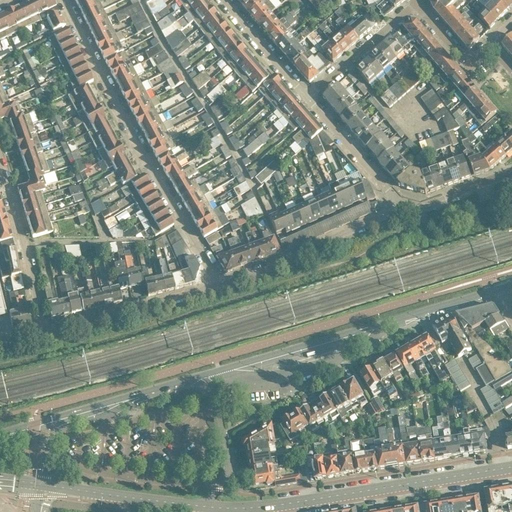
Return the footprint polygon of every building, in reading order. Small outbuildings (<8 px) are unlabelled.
[(33,0),(31,1),(38,15),(45,11),(56,6),(52,0),(33,0)] [(99,2),(98,0),(82,0),(76,3),(80,12),(99,2)] [(152,0),(150,2),(146,4),(153,16),(166,7),(160,0),(152,0)] [(190,0),(182,7),(187,14),(206,1),(205,0),(190,0)] [(238,0),(242,4),(250,14),(263,4),(259,0),(238,0)] [(267,0),(263,4),(250,14),(262,29),(274,18),(271,13),(282,4),(278,0),(277,0),(273,4),(269,0),(267,0)] [(314,0),(310,3),(318,13),(331,0),(314,0)] [(346,5),(343,0),(335,0),(339,8),(346,5)] [(370,6),(364,9),(370,16),(380,7),(383,11),(384,12),(385,11),(388,15),(403,2),(405,0),(382,0),(375,4),(370,6)] [(428,0),(434,11),(444,0),(428,0)] [(456,0),(444,0),(434,11),(440,17),(458,1),(456,0)] [(459,0),(458,1),(440,17),(446,24),(457,14),(455,11),(464,3),(463,2),(465,0),(459,0)] [(490,29),(496,22),(477,3),(473,0),(472,0),(469,3),(473,7),(482,15),(479,18),(490,29)] [(479,0),(477,3),(496,22),(503,16),(487,0),(484,3),(480,0),(479,0)] [(487,0),(503,16),(509,9),(499,0),(487,0)] [(511,0),(499,0),(509,9),(511,6),(511,0)] [(38,15),(31,1),(23,5),(25,10),(24,11),(26,16),(27,16),(32,25),(41,21),(38,15)] [(189,24),(193,21),(211,8),(206,1),(187,14),(183,17),(189,24)] [(103,10),(99,2),(80,12),(84,19),(103,10)] [(346,5),(339,8),(339,9),(343,16),(344,19),(351,16),(347,9),(353,6),(351,2),(346,5)] [(132,6),(114,15),(118,23),(129,18),(142,12),(138,3),(132,6)] [(25,10),(23,5),(14,9),(24,29),(32,25),(27,16),(26,16),(24,11),(25,10)] [(59,13),(56,6),(45,11),(48,18),(59,13)] [(103,10),(84,19),(88,27),(107,18),(112,15),(109,7),(103,10)] [(168,11),(166,7),(153,16),(156,22),(170,13),(168,11)] [(274,18),(262,29),(267,35),(270,38),(293,18),(301,11),(297,7),(278,23),(274,18)] [(446,24),(453,33),(473,15),(465,7),(462,10),(465,13),(460,17),(457,14),(446,24)] [(193,21),(199,29),(217,15),(211,8),(193,21)] [(24,29),(14,9),(5,14),(15,33),(24,29)] [(129,18),(133,26),(146,20),(142,12),(129,18)] [(47,19),(51,28),(53,32),(65,26),(59,13),(48,18),(47,19)] [(15,33),(5,14),(0,16),(0,24),(6,38),(15,33)] [(169,28),(176,22),(176,21),(171,14),(157,24),(161,32),(169,28)] [(199,29),(204,36),(222,22),(217,15),(199,29)] [(353,21),(347,27),(358,41),(377,25),(376,24),(375,25),(367,15),(364,18),(356,25),(353,21)] [(453,33),(460,41),(472,31),(469,28),(474,24),(472,22),(476,19),(473,15),(453,33)] [(344,32),(340,35),(351,48),(358,41),(347,27),(344,24),(346,22),(344,19),(343,16),(335,23),(344,32)] [(111,26),(107,18),(88,27),(92,36),(111,26)] [(293,18),(270,38),(277,47),(295,32),(291,27),(297,22),(293,18)] [(137,34),(144,30),(150,27),(146,20),(133,26),(137,34)] [(393,37),(391,39),(401,50),(425,30),(418,22),(417,21),(411,21),(403,28),(408,34),(402,39),(397,33),(393,37)] [(182,30),(176,22),(169,28),(161,32),(165,39),(177,30),(179,33),(180,32),(182,30)] [(222,22),(204,36),(210,43),(228,29),(222,22)] [(472,31),(460,41),(469,51),(480,40),(477,36),(481,32),(479,29),(483,25),(481,23),(472,31)] [(323,24),(318,28),(332,42),(342,55),(351,48),(340,35),(336,38),(323,24)] [(115,34),(111,26),(92,36),(96,44),(115,34)] [(277,47),(286,57),(298,46),(311,35),(316,30),(312,26),(306,30),(299,36),(295,32),(277,47)] [(147,36),(153,33),(150,27),(144,30),(147,36)] [(52,48),(71,38),(67,29),(48,39),(52,48)] [(234,36),(228,29),(210,43),(215,50),(234,36)] [(172,50),(186,39),(180,32),(179,33),(177,30),(165,39),(172,50)] [(425,30),(401,50),(404,53),(405,54),(413,46),(417,51),(432,39),(425,30)] [(46,31),(37,35),(39,39),(48,34),(46,31)] [(121,31),(115,34),(96,44),(100,52),(124,39),(121,31)] [(511,35),(502,46),(508,53),(511,48),(511,35)] [(221,58),(233,48),(239,43),(234,36),(215,50),(221,58)] [(318,38),(311,44),(320,54),(321,55),(324,52),(333,63),(342,55),(332,42),(327,46),(319,37),(318,38)] [(57,57),(72,48),(75,47),(71,38),(52,48),(57,57)] [(156,39),(150,42),(153,47),(158,44),(158,43),(156,39)] [(191,46),(186,39),(172,50),(177,58),(191,46)] [(404,53),(401,50),(391,39),(392,40),(390,42),(389,41),(384,45),(387,48),(397,59),(404,53)] [(417,51),(425,59),(439,47),(432,39),(417,51)] [(119,42),(100,52),(104,60),(118,54),(124,51),(119,42)] [(245,51),(244,48),(239,43),(233,48),(221,58),(227,65),(245,51)] [(149,60),(151,59),(163,51),(158,44),(153,47),(151,48),(145,52),(149,60)] [(397,59),(387,48),(384,45),(377,51),(389,66),(397,59)] [(304,46),(301,49),(298,46),(286,57),(293,66),(309,52),(304,46)] [(80,55),(76,48),(75,47),(72,48),(57,57),(61,65),(80,55)] [(435,64),(446,55),(439,47),(425,59),(428,63),(431,61),(435,65),(435,64)] [(27,61),(30,59),(26,50),(22,52),(27,61)] [(156,66),(156,67),(168,59),(163,51),(151,59),(156,66)] [(229,67),(234,72),(251,57),(245,51),(227,65),(229,67)] [(370,57),(371,58),(382,72),(389,66),(377,51),(370,57)] [(124,52),(105,62),(110,70),(128,60),(124,52)] [(309,52),(293,66),(309,84),(330,65),(321,55),(320,54),(315,59),(309,52)] [(84,64),(80,55),(61,65),(65,73),(84,64)] [(453,63),(446,55),(435,64),(435,65),(441,73),(453,63)] [(181,65),(187,61),(184,56),(178,60),(181,65)] [(35,57),(30,59),(27,61),(31,69),(35,67),(39,65),(35,57)] [(128,60),(110,70),(114,78),(133,68),(139,65),(134,57),(128,60)] [(234,72),(239,79),(256,64),(251,57),(234,72)] [(384,73),(382,72),(371,58),(364,64),(376,79),(384,73)] [(174,67),(168,59),(156,67),(160,75),(163,74),(174,67)] [(148,61),(141,65),(145,73),(152,69),(148,61)] [(187,61),(181,65),(185,70),(191,66),(187,61)] [(461,72),(453,63),(441,73),(438,76),(444,84),(448,81),(449,82),(461,72)] [(88,72),(84,64),(65,73),(69,82),(88,72)] [(239,79),(245,86),(262,71),(256,64),(239,79)] [(364,64),(356,71),(369,85),(376,79),(364,64)] [(35,67),(31,69),(35,78),(40,75),(47,72),(45,68),(37,72),(35,67)] [(167,81),(176,76),(179,75),(174,67),(163,74),(167,81)] [(137,76),(133,68),(114,78),(118,86),(137,76)] [(415,68),(410,72),(419,83),(423,79),(415,68)] [(262,71),(245,86),(252,93),(268,79),(262,71)] [(28,82),(32,80),(27,72),(23,74),(24,75),(23,76),(26,83),(28,82)] [(88,72),(69,82),(74,91),(86,85),(93,82),(93,81),(88,72)] [(192,80),(197,77),(194,72),(189,76),(192,80)] [(204,72),(197,77),(192,80),(198,90),(203,86),(207,83),(211,80),(204,72)] [(415,87),(419,83),(410,72),(405,76),(415,87)] [(450,82),(457,91),(469,81),(461,72),(449,82),(450,82)] [(172,89),(176,87),(184,83),(179,74),(179,75),(176,76),(167,81),(172,89)] [(428,83),(431,81),(433,80),(429,75),(425,78),(428,83)] [(137,76),(118,86),(122,94),(141,84),(137,76)] [(257,91),(263,97),(279,83),(274,76),(269,80),(266,83),(257,91)] [(405,76),(401,79),(411,90),(415,87),(405,76)] [(211,80),(207,83),(212,89),(214,86),(215,87),(218,84),(213,78),(211,80)] [(401,79),(397,83),(406,94),(411,90),(401,79)] [(141,84),(122,94),(127,102),(145,93),(151,90),(146,81),(141,84)] [(431,81),(429,83),(436,92),(439,89),(432,81),(431,81)] [(459,102),(464,99),(475,89),(469,81),(457,91),(459,93),(454,97),(459,102)] [(263,97),(269,104),(285,90),(279,83),(263,97)] [(402,98),(406,94),(397,83),(394,86),(393,87),(402,98)] [(185,84),(179,88),(182,93),(190,89),(189,87),(187,88),(185,84)] [(324,98),(330,105),(345,92),(338,85),(324,98)] [(72,105),(92,94),(87,86),(86,86),(68,96),(72,105)] [(206,97),(209,95),(203,86),(198,90),(204,99),(206,97)] [(209,95),(206,97),(212,103),(225,92),(219,86),(209,95)] [(244,87),(236,94),(241,100),(249,92),(244,87)] [(402,98),(393,87),(388,91),(398,101),(402,98)] [(37,98),(40,97),(43,95),(40,90),(39,89),(37,90),(34,92),(37,98)] [(190,89),(182,93),(187,99),(193,94),(190,89)] [(471,106),(482,97),(475,89),(464,99),(467,102),(452,115),(456,120),(461,117),(467,111),(471,106)] [(269,104),(275,111),(292,97),(285,90),(269,104)] [(440,90),(437,94),(443,102),(447,99),(441,90),(440,90)] [(393,105),(398,101),(388,91),(384,94),(393,105)] [(424,104),(435,96),(432,91),(420,99),(424,104)] [(330,105),(336,112),(351,99),(345,92),(330,105)] [(145,93),(127,102),(131,110),(150,100),(145,93)] [(83,110),(83,112),(97,104),(96,103),(92,94),(72,105),(77,113),(83,110)] [(393,105),(384,94),(380,98),(389,109),(393,105)] [(44,95),(43,95),(40,97),(44,106),(48,104),(44,95)] [(427,108),(438,100),(435,96),(424,104),(427,108)] [(150,100),(131,110),(135,119),(154,109),(160,106),(156,97),(150,100)] [(275,111),(281,118),(298,104),(292,97),(275,111)] [(471,106),(467,111),(473,119),(474,118),(489,105),(482,97),(471,106)] [(191,103),(194,108),(200,104),(196,99),(191,103)] [(351,99),(336,112),(342,119),(341,120),(357,106),(351,99)] [(8,100),(0,103),(0,113),(15,107),(14,103),(10,105),(8,100)] [(430,113),(442,105),(438,100),(427,108),(430,113)] [(82,124),(102,113),(97,105),(97,104),(83,112),(78,115),(79,117),(72,121),(76,128),(82,124)] [(198,113),(203,109),(200,104),(194,108),(198,113)] [(281,118),(277,121),(283,127),(287,124),(304,110),(298,104),(281,118)] [(49,105),(45,107),(45,108),(49,119),(54,117),(53,115),(50,108),(49,105)] [(216,105),(210,109),(214,115),(219,111),(216,105)] [(433,117),(445,109),(442,105),(430,113),(433,117)] [(489,105),(474,118),(481,127),(497,113),(489,105)] [(15,107),(0,113),(0,120),(4,119),(4,120),(8,121),(9,120),(9,122),(23,116),(19,107),(18,106),(15,107)] [(357,107),(357,106),(341,120),(348,127),(362,115),(356,108),(357,107)] [(154,109),(135,119),(139,126),(158,116),(154,109)] [(445,109),(433,117),(437,122),(442,118),(447,133),(453,131),(454,131),(459,129),(454,122),(448,114),(445,109)] [(304,110),(287,124),(293,131),(298,127),(310,117),(304,110)] [(219,111),(214,115),(216,119),(222,116),(219,111)] [(54,115),(53,115),(54,117),(55,122),(57,126),(61,124),(62,123),(57,113),(54,115)] [(87,132),(93,129),(106,122),(102,113),(82,124),(87,132)] [(206,114),(201,117),(204,123),(210,120),(206,114)] [(24,117),(23,116),(9,122),(13,132),(32,125),(29,115),(24,117)] [(368,122),(362,115),(348,127),(354,134),(368,122)] [(162,124),(158,116),(139,126),(143,134),(162,124)] [(302,131),(292,139),(294,142),(315,124),(310,117),(298,127),(302,131)] [(467,124),(461,117),(456,120),(454,122),(459,129),(460,130),(464,126),(467,124)] [(498,121),(495,118),(490,122),(493,126),(498,121)] [(210,120),(204,123),(207,128),(213,125),(210,120)] [(92,142),(112,132),(107,123),(106,122),(93,129),(94,131),(88,134),(92,142)] [(226,122),(220,125),(223,131),(229,127),(226,122)] [(368,122),(354,134),(360,141),(374,129),(368,122)] [(485,133),(493,126),(490,122),(485,126),(486,126),(482,129),(485,133)] [(57,127),(61,135),(66,133),(61,124),(57,126),(57,127)] [(162,124),(143,134),(148,142),(166,132),(162,124)] [(315,124),(294,142),(301,150),(309,143),(317,136),(322,131),(315,124)] [(32,125),(13,132),(16,140),(16,141),(30,136),(30,135),(35,133),(32,125)] [(460,130),(468,140),(471,144),(477,139),(474,136),(472,134),(472,135),(464,126),(460,130)] [(53,139),(58,137),(61,135),(57,127),(53,128),(55,133),(52,135),(53,139)] [(229,127),(223,131),(226,136),(232,133),(229,127)] [(250,145),(265,133),(267,131),(263,127),(247,141),(250,145)] [(380,135),(374,129),(360,141),(366,148),(382,135),(381,134),(380,135)] [(216,130),(210,133),(213,138),(216,136),(219,135),(216,130)] [(322,131),(317,136),(324,153),(325,155),(331,152),(329,146),(333,144),(324,133),(323,133),(322,131)] [(453,131),(447,133),(452,145),(453,147),(459,145),(454,131),(453,131)] [(103,148),(104,149),(117,142),(116,141),(112,132),(92,142),(97,151),(103,148)] [(148,142),(152,150),(171,140),(166,132),(148,142)] [(474,136),(477,139),(477,140),(482,136),(479,132),(474,136)] [(265,133),(250,145),(247,149),(242,151),(247,159),(249,157),(270,140),(265,133)] [(446,148),(452,145),(447,133),(442,135),(446,148)] [(30,136),(16,141),(19,151),(39,144),(36,134),(30,136)] [(500,134),(492,141),(493,142),(506,157),(511,151),(511,147),(505,139),(500,134)] [(388,142),(382,135),(366,148),(366,149),(367,148),(373,155),(388,142)] [(440,150),(446,148),(442,135),(436,137),(440,150)] [(213,138),(207,142),(212,150),(221,145),(216,136),(213,138)] [(234,136),(228,140),(232,146),(238,143),(234,136)] [(315,157),(324,153),(317,136),(309,143),(311,148),(313,152),(315,157)] [(440,150),(436,137),(430,140),(435,152),(440,150)] [(171,140),(152,150),(156,158),(175,149),(171,140)] [(435,152),(430,140),(424,142),(429,154),(435,152)] [(475,176),(490,171),(474,149),(471,144),(468,140),(461,143),(462,146),(465,151),(462,153),(469,162),(475,176)] [(72,141),(66,144),(66,145),(68,150),(70,154),(77,150),(72,141)] [(244,146),(241,141),(238,143),(232,146),(235,152),(241,148),(244,146)] [(102,161),(122,151),(117,142),(104,149),(98,152),(98,153),(102,161)] [(378,162),(379,163),(394,149),(388,142),(373,155),(379,161),(378,162)] [(424,142),(419,144),(423,153),(421,154),(422,157),(429,154),(424,142)] [(498,164),(506,157),(493,142),(485,149),(498,164)] [(490,171),(498,164),(485,149),(481,143),(474,149),(490,171)] [(39,144),(19,151),(22,159),(23,161),(37,156),(36,155),(42,153),(39,144)] [(220,149),(222,154),(229,151),(226,145),(223,147),(220,149)] [(69,154),(72,160),(74,164),(82,160),(79,154),(81,153),(79,149),(77,150),(70,154),(69,154)] [(379,163),(385,170),(400,157),(394,150),(394,149),(379,163)] [(107,169),(112,166),(126,159),(122,151),(102,161),(107,169)] [(162,168),(186,154),(183,151),(173,157),(170,153),(157,160),(162,168)] [(225,159),(232,156),(229,151),(222,154),(225,159)] [(37,156),(23,161),(26,170),(46,164),(43,154),(37,156)] [(167,176),(176,171),(179,168),(177,164),(188,158),(186,154),(162,168),(167,176)] [(385,170),(391,177),(406,164),(400,157),(385,170)] [(233,158),(227,162),(232,169),(237,166),(233,158)] [(464,158),(455,161),(462,181),(471,178),(464,158)] [(108,182),(132,169),(127,161),(126,159),(112,166),(113,168),(116,173),(106,178),(108,182)] [(250,164),(247,159),(242,162),(245,167),(250,164)] [(82,160),(74,164),(75,166),(79,174),(83,172),(86,170),(82,160)] [(212,160),(198,169),(201,174),(215,166),(212,160)] [(453,184),(462,181),(455,161),(446,165),(453,184)] [(255,179),(261,185),(264,182),(271,176),(279,169),(273,163),(257,177),(255,179)] [(49,173),(46,164),(26,170),(29,179),(30,181),(44,176),(44,175),(49,173)] [(391,177),(397,184),(411,172),(412,171),(406,164),(391,177)] [(446,165),(437,168),(444,188),(453,184),(446,165)] [(75,177),(79,176),(78,174),(79,174),(75,166),(69,168),(73,178),(75,177)] [(171,184),(195,169),(193,166),(182,172),(179,168),(176,171),(167,176),(171,184)] [(234,179),(242,175),(237,166),(232,169),(229,171),(234,179)] [(417,169),(417,173),(421,174),(428,194),(436,191),(429,171),(425,172),(423,167),(417,169)] [(436,191),(444,188),(437,168),(429,171),(436,191)] [(137,178),(132,169),(108,182),(110,186),(120,181),(123,186),(136,178),(137,178)] [(197,173),(195,169),(171,184),(176,192),(189,184),(186,179),(197,173)] [(254,171),(248,174),(251,180),(257,177),(254,171)] [(88,181),(83,172),(79,174),(84,183),(88,181)] [(279,172),(273,175),(277,183),(283,181),(279,172)] [(426,195),(428,194),(421,174),(417,173),(411,172),(397,184),(400,187),(426,195)] [(27,185),(17,188),(19,194),(46,186),(57,183),(54,173),(50,175),(44,176),(30,181),(29,181),(27,184),(27,185)] [(125,187),(131,195),(149,184),(144,176),(125,187)] [(237,180),(240,186),(246,182),(243,177),(237,180)] [(346,178),(337,182),(348,206),(356,202),(349,185),(346,178)] [(349,185),(356,202),(365,198),(367,201),(375,199),(369,185),(364,179),(349,185)] [(189,184),(176,192),(180,199),(199,188),(194,180),(189,184)] [(110,186),(108,182),(102,185),(97,188),(99,192),(110,186)] [(237,198),(250,190),(246,182),(240,186),(233,190),(237,198)] [(337,182),(328,186),(331,193),(339,210),(348,206),(337,182)] [(135,203),(153,192),(149,184),(131,195),(135,203)] [(180,199),(185,207),(209,193),(204,184),(199,188),(180,199)] [(46,186),(19,194),(22,202),(42,196),(41,191),(47,190),(46,186)] [(72,196),(72,197),(82,194),(80,187),(73,187),(68,188),(71,197),(72,196)] [(158,200),(153,192),(135,203),(140,211),(158,200)] [(209,193),(185,207),(190,215),(208,204),(214,201),(209,193)] [(251,193),(245,196),(249,202),(254,199),(251,193)] [(331,193),(323,197),(330,214),(339,210),(331,193)] [(84,199),(82,194),(72,197),(74,203),(84,199)] [(311,195),(302,199),(313,222),(321,218),(314,201),(311,195)] [(42,196),(22,202),(25,211),(45,205),(42,196)] [(314,201),(321,218),(330,214),(323,197),(314,201)] [(249,202),(244,205),(251,218),(262,215),(254,199),(249,202)] [(302,199),(294,203),(296,209),(304,225),(313,222),(302,199)] [(100,200),(91,205),(92,209),(95,216),(101,213),(106,211),(100,200)] [(140,211),(135,214),(140,222),(163,209),(158,200),(140,211)] [(86,214),(90,212),(85,202),(81,204),(86,214)] [(369,206),(373,212),(380,209),(377,202),(369,206)] [(213,212),(208,204),(190,215),(195,223),(213,212)] [(45,205),(25,211),(27,220),(47,214),(45,205)] [(115,205),(106,211),(101,213),(104,219),(118,210),(115,205)] [(195,223),(199,230),(218,220),(225,215),(220,207),(213,212),(195,223)] [(163,209),(140,222),(145,230),(150,227),(168,217),(163,209)] [(288,213),(295,229),(304,225),(296,209),(288,213)] [(286,233),(279,217),(279,216),(277,213),(268,217),(276,234),(284,230),(286,233)] [(286,233),(295,229),(288,213),(279,217),(279,216),(279,217),(286,233)] [(47,214),(27,220),(30,229),(50,223),(47,214)] [(83,215),(77,217),(80,226),(85,224),(83,215)] [(114,217),(104,222),(109,230),(118,225),(114,217)] [(155,236),(173,226),(168,217),(150,227),(155,236)] [(0,231),(9,229),(6,218),(0,219),(0,231)] [(222,228),(218,220),(199,230),(204,239),(222,228)] [(239,230),(238,227),(236,222),(229,224),(232,233),(239,230)] [(53,232),(50,223),(30,229),(33,238),(53,232)] [(120,225),(119,224),(118,225),(109,230),(113,238),(116,238),(125,232),(125,229),(122,224),(120,225)] [(116,238),(132,238),(138,234),(134,227),(128,231),(125,232),(116,238)] [(228,227),(219,232),(222,238),(231,234),(228,227)] [(264,242),(270,257),(280,253),(273,238),(270,239),(267,233),(265,228),(260,229),(264,242)] [(9,229),(0,231),(0,244),(2,251),(15,250),(9,229)] [(172,247),(182,240),(177,231),(167,237),(172,247)] [(260,260),(270,257),(264,242),(260,243),(256,231),(251,233),(260,260)] [(217,233),(205,240),(209,246),(221,239),(217,233)] [(251,264),(260,260),(251,233),(245,235),(250,247),(246,248),(251,264)] [(170,246),(166,238),(165,236),(161,238),(163,248),(170,246)] [(232,239),(242,267),(251,264),(246,248),(242,250),(237,237),(232,239)] [(154,242),(155,246),(157,250),(163,248),(161,238),(154,242)] [(233,270),(242,267),(232,239),(227,241),(232,253),(228,255),(233,270)] [(182,255),(193,284),(194,284),(199,269),(182,240),(172,247),(176,258),(182,255)] [(99,244),(94,244),(96,255),(98,254),(99,261),(103,260),(99,244)] [(220,246),(211,250),(225,273),(233,270),(228,255),(224,256),(220,246)] [(35,248),(37,256),(47,253),(46,249),(45,247),(35,248)] [(79,247),(65,247),(66,252),(68,259),(81,259),(80,252),(79,247)] [(5,262),(0,263),(0,271),(2,279),(10,277),(13,291),(23,289),(15,250),(2,251),(3,255),(5,262)] [(119,265),(114,266),(116,276),(119,288),(119,290),(129,288),(126,273),(127,273),(124,262),(122,262),(122,260),(124,259),(123,254),(123,251),(118,252),(117,252),(119,261),(119,265)] [(129,252),(123,254),(124,259),(122,260),(122,262),(124,262),(127,273),(126,273),(129,288),(143,285),(140,270),(134,271),(129,252)] [(182,255),(177,257),(183,273),(180,274),(184,287),(193,284),(182,255)] [(166,292),(174,290),(171,276),(167,277),(163,262),(159,264),(166,292)] [(157,294),(166,292),(159,264),(154,265),(157,279),(154,280),(157,294)] [(174,290),(176,290),(184,287),(180,274),(176,275),(174,265),(168,267),(171,276),(174,290)] [(142,270),(148,297),(157,294),(154,280),(150,281),(147,269),(142,270)] [(105,291),(100,292),(104,307),(113,305),(106,276),(105,272),(101,273),(105,291)] [(111,275),(106,276),(113,305),(122,303),(119,290),(119,288),(114,289),(111,275)] [(63,277),(64,284),(72,315),(82,312),(77,295),(73,296),(68,276),(63,277)] [(91,282),(86,283),(92,310),(102,308),(104,307),(100,292),(94,294),(91,282)] [(82,289),(78,290),(83,312),(92,310),(86,283),(81,284),(82,289)] [(63,301),(57,302),(61,317),(72,315),(64,284),(59,285),(63,301)] [(44,286),(51,320),(61,317),(57,302),(53,303),(49,285),(44,286)] [(24,291),(14,293),(22,327),(31,324),(28,309),(23,310),(20,297),(25,296),(24,291)] [(14,293),(9,294),(13,313),(9,314),(12,329),(22,327),(14,293)] [(492,306),(456,315),(465,323),(462,325),(479,355),(482,360),(485,365),(495,383),(511,372),(511,369),(507,364),(479,337),(472,331),(485,324),(486,324),(501,316),(495,307),(492,306)] [(433,327),(436,332),(442,344),(448,340),(459,358),(471,351),(451,316),(433,327)] [(494,338),(509,329),(501,316),(486,324),(485,324),(472,331),(479,337),(488,331),(494,338)] [(433,334),(428,337),(434,347),(439,344),(433,334)] [(428,337),(417,343),(426,358),(429,363),(441,385),(449,380),(445,373),(443,374),(440,370),(445,367),(444,366),(440,359),(437,353),(434,347),(428,337)] [(426,358),(417,343),(407,349),(417,366),(425,379),(430,376),(424,366),(429,363),(426,358)] [(417,366),(407,349),(396,355),(414,386),(420,382),(413,369),(417,366)] [(441,350),(437,353),(440,359),(444,366),(449,363),(445,356),(441,350)] [(479,355),(468,361),(471,366),(482,360),(479,355)] [(389,360),(384,362),(395,380),(398,386),(404,382),(400,376),(405,374),(395,356),(393,357),(392,357),(390,358),(389,360)] [(455,360),(445,366),(448,371),(458,365),(455,360)] [(482,360),(471,366),(474,371),(476,370),(485,365),(482,360)] [(385,391),(386,392),(391,401),(399,397),(390,382),(395,380),(384,362),(383,363),(381,362),(378,364),(378,366),(376,367),(377,367),(373,369),(386,390),(385,391)] [(458,365),(448,371),(451,377),(461,370),(458,365)] [(485,365),(476,370),(486,387),(491,385),(495,383),(485,365)] [(367,373),(362,376),(375,398),(386,392),(385,391),(386,390),(373,369),(371,370),(369,370),(367,371),(367,373)] [(461,370),(451,377),(454,382),(464,376),(461,370)] [(495,383),(491,385),(495,391),(511,380),(511,372),(495,383)] [(464,376),(454,382),(457,387),(467,381),(464,376)] [(341,388),(340,389),(351,407),(358,402),(361,408),(368,404),(354,380),(347,384),(345,383),(341,385),(341,388)] [(467,381),(457,387),(460,392),(470,386),(467,381)] [(455,384),(450,386),(452,397),(454,397),(455,399),(463,398),(460,393),(455,384)] [(486,387),(480,391),(483,396),(494,390),(491,385),(486,387)] [(334,392),(328,396),(340,416),(342,420),(348,416),(346,414),(353,410),(351,407),(340,389),(339,389),(337,388),(334,390),(334,392)] [(494,390),(483,396),(486,401),(497,395),(495,392),(494,390)] [(421,397),(419,393),(406,399),(408,403),(416,400),(421,397)] [(497,395),(486,401),(489,406),(500,401),(497,395)] [(319,405),(316,406),(318,409),(317,409),(323,420),(324,419),(325,422),(331,418),(332,421),(340,416),(328,396),(326,397),(325,396),(323,396),(322,399),(320,400),(322,403),(319,405)] [(421,397),(416,400),(426,404),(425,396),(421,397)] [(511,397),(502,404),(505,410),(511,405),(511,397)] [(378,398),(371,402),(373,405),(378,413),(379,415),(386,412),(385,409),(378,398)] [(500,401),(489,406),(492,412),(502,406),(500,401)] [(373,405),(369,408),(374,416),(379,415),(378,413),(373,405)] [(302,411),(300,412),(309,427),(312,432),(320,428),(318,426),(324,423),(322,420),(323,420),(317,409),(316,410),(315,407),(312,409),(309,411),(308,408),(306,409),(305,408),(303,408),(302,410),(302,411)] [(294,416),(290,418),(300,435),(306,432),(307,432),(311,430),(300,412),(299,413),(297,412),(294,413),(294,416)] [(264,418),(258,421),(261,427),(267,424),(264,418)] [(287,429),(283,431),(292,445),(302,439),(300,435),(290,418),(289,419),(287,418),(284,419),(284,421),(283,422),(287,429)] [(446,418),(442,419),(443,424),(448,459),(461,457),(458,440),(451,442),(448,423),(447,423),(446,418)] [(460,440),(458,440),(461,457),(473,455),(470,432),(468,419),(462,420),(464,432),(459,433),(460,440)] [(443,424),(430,426),(430,428),(431,433),(438,432),(439,442),(433,443),(435,461),(448,459),(443,424)] [(407,427),(400,428),(402,443),(406,466),(422,463),(417,430),(416,428),(407,430),(407,427)] [(274,441),(272,428),(269,428),(263,431),(264,433),(260,433),(260,434),(258,434),(244,443),(244,447),(247,447),(254,446),(254,444),(274,441)] [(430,428),(417,430),(422,463),(435,461),(433,443),(432,436),(431,433),(430,428)] [(381,446),(374,447),(378,470),(393,468),(389,442),(388,442),(387,436),(386,429),(379,430),(380,439),(381,444),(381,446)] [(392,430),(386,431),(387,436),(388,442),(389,442),(393,468),(406,466),(402,443),(395,444),(392,430)] [(482,430),(470,432),(473,455),(487,453),(485,440),(488,439),(482,430)] [(373,439),(363,441),(368,472),(372,471),(373,471),(375,473),(376,471),(377,471),(378,470),(374,447),(373,440),(373,439)] [(254,446),(247,447),(248,457),(276,452),(274,441),(254,444),(254,446)] [(355,474),(368,472),(363,441),(350,443),(351,446),(352,451),(355,474)] [(313,459),(306,460),(307,462),(308,468),(313,467),(315,481),(316,481),(317,480),(318,481),(321,481),(321,480),(327,479),(324,458),(321,443),(314,444),(316,454),(317,453),(319,462),(313,463),(313,459)] [(327,479),(341,477),(338,459),(339,459),(338,455),(338,454),(337,446),(332,447),(333,456),(331,457),(329,455),(326,456),(324,458),(327,479)] [(276,452),(248,457),(251,471),(278,467),(277,460),(272,460),(272,456),(276,456),(276,457),(286,456),(285,451),(276,453),(276,452)] [(341,477),(355,474),(352,451),(338,454),(338,455),(339,459),(338,459),(341,477)] [(252,478),(250,479),(251,484),(253,485),(253,486),(266,484),(268,485),(275,484),(275,487),(276,487),(278,487),(308,482),(304,463),(297,464),(300,476),(281,479),(279,467),(278,467),(251,471),(252,478)] [(511,511),(511,487),(507,489),(505,487),(505,486),(498,487),(502,511),(511,511)] [(491,491),(485,492),(488,511),(502,511),(498,487),(492,488),(492,489),(491,491)] [(466,500),(467,511),(481,511),(479,498),(474,499),(471,497),(467,497),(466,500)] [(458,499),(452,500),(453,511),(467,511),(466,500),(460,501),(458,499)] [(445,501),(444,504),(439,504),(440,511),(453,511),(452,500),(445,501)] [(440,511),(439,504),(438,505),(436,503),(436,502),(432,503),(431,506),(425,507),(426,511),(440,511)]
